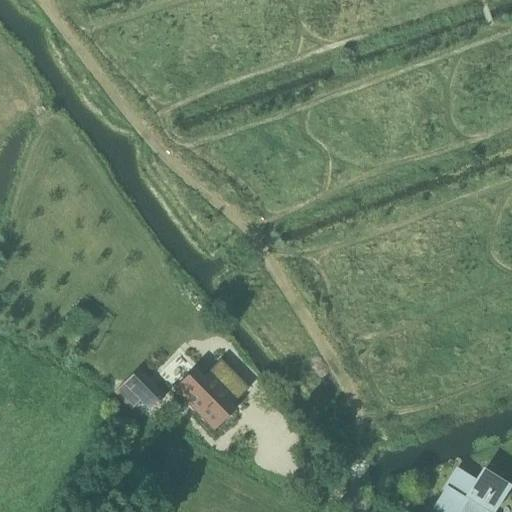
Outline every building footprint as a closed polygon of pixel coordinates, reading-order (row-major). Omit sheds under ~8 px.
[(74,309),(61,334),(80,345),(94,321),(74,309)] [(193,366),(170,385),(214,429),(237,409),(230,401),(249,385),(221,357),(201,375),(193,366)] [(151,382),(136,396),(149,410),(163,395),(151,382)] [(486,511),(487,511),(489,511),(491,511),(506,488),(490,479),(492,476),(483,470),(482,473),(480,472),(473,484),(454,472),(442,491),(444,493),(433,510),(435,511),(486,511)] [(413,511),(426,511),(429,508),(409,494),(402,504),(413,511)]
